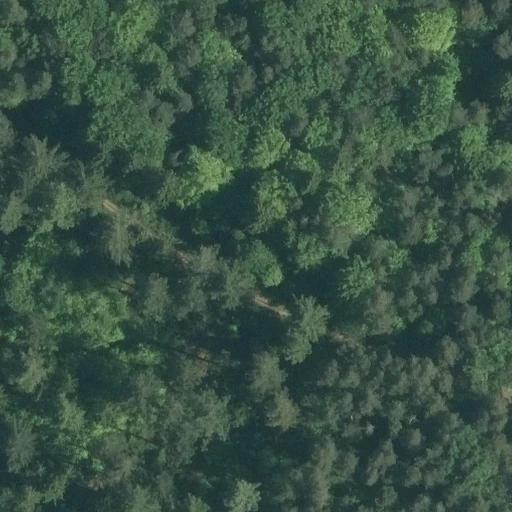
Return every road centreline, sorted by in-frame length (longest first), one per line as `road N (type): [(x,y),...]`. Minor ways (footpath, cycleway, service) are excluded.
road 1 (track): [(511,401),(324,329),(174,250),(0,117)]
road 2 (track): [(250,511),(447,0)]
